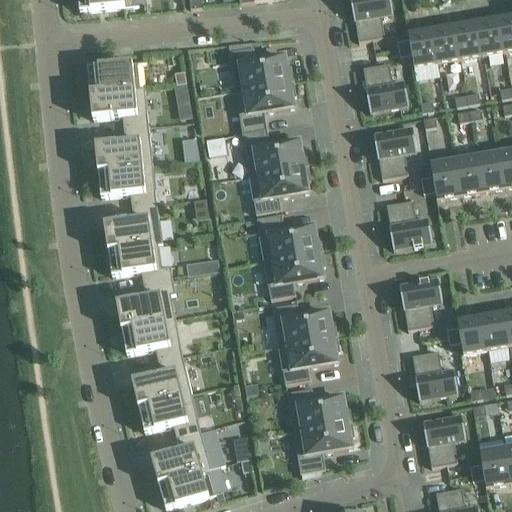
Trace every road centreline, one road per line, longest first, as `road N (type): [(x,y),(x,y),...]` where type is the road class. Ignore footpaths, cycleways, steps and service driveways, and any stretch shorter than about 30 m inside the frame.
road 1 (residential): [(128,511),(95,394),(45,44)]
road 2 (residential): [(318,17),(45,44)]
road 3 (residential): [(318,17),(364,278)]
road 4 (residential): [(364,278),(399,475)]
road 5 (residential): [(511,255),(364,278)]
road 6 (residential): [(283,511),(399,475)]
